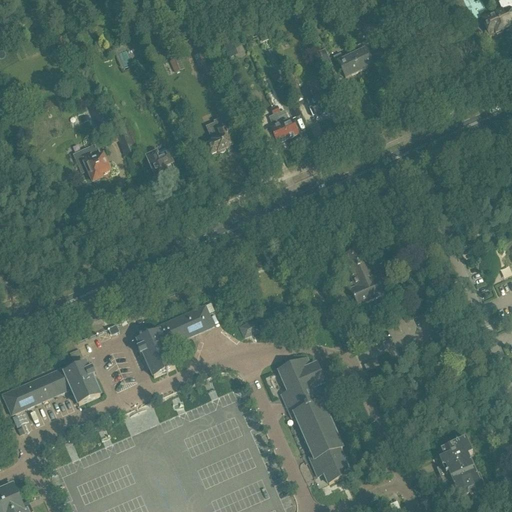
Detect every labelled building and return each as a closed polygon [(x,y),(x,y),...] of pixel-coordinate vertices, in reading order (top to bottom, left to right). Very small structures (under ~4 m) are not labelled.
[(462,0),(473,24),(481,20),(482,21),(480,22),(487,38),(493,35),(494,37),(502,33),(501,32),(502,31),(495,16),(488,19),(481,2),(475,5),(472,0),(462,0)] [(511,26),(511,16),(509,9),(511,7),(511,0),(507,0),(503,11),(503,12),(495,16),(502,31),(503,31),(505,32),(508,30),(509,28),(510,28),(510,27),(511,26)] [(377,39),(371,26),(361,30),(367,43),(369,48),(370,48),(379,44),(377,39)] [(260,38),(262,44),(269,42),(266,35),(260,38)] [(64,62),(72,58),(62,37),(54,41),(64,62)] [(234,46),(232,47),(230,42),(222,44),(228,59),(238,56),(234,46)] [(90,58),(87,50),(79,53),(83,61),(90,58)] [(320,53),(326,68),(332,65),(325,51),(320,53)] [(360,56),(352,60),(359,75),(373,69),(364,51),(359,53),(360,56)] [(203,78),(214,73),(205,53),(194,58),(203,78)] [(359,75),(352,60),(343,64),(340,56),(333,60),(335,65),(337,64),(345,82),(359,75)] [(170,63),(176,75),(185,71),(179,59),(170,63)] [(272,67),(278,81),(283,79),(277,65),(272,67)] [(295,84),(290,73),(285,75),(298,103),(303,101),(296,83),(295,84)] [(330,117),(322,100),(326,98),(321,86),(310,91),(313,98),(307,101),(311,109),(310,110),(309,111),(313,119),(315,118),(317,122),(330,117)] [(251,105),(256,117),(265,114),(259,101),(251,105)] [(101,104),(90,109),(99,131),(111,126),(101,104)] [(230,106),(220,110),(226,125),(236,120),(230,106)] [(277,108),(273,110),(288,142),(298,138),(291,122),(289,123),(284,113),(280,115),(277,108)] [(270,111),(273,118),(269,120),(273,130),(270,131),(277,147),(288,142),(273,110),(270,111)] [(225,129),(221,120),(214,123),(214,125),(206,128),(212,142),(211,143),(212,144),(207,146),(211,157),(217,154),(218,156),(221,154),(222,155),(225,153),(234,149),(226,129),(225,129)] [(125,159),(136,154),(124,125),(113,129),(125,159)] [(177,131),(170,134),(174,141),(180,139),(177,131)] [(156,183),(174,175),(174,174),(176,173),(173,167),(175,167),(169,154),(160,158),(158,153),(145,158),(156,183)] [(78,159),(74,161),(75,164),(81,176),(87,173),(92,185),(101,181),(100,178),(109,174),(102,158),(100,159),(93,162),(90,154),(78,159)] [(369,248),(358,253),(357,251),(336,261),(340,270),(346,267),(356,289),(349,292),(357,309),(384,297),(376,279),(375,280),(368,266),(375,263),(369,248)] [(284,307),(273,312),(276,321),(288,316),(284,307)] [(215,329),(206,309),(151,333),(153,337),(138,343),(141,351),(137,352),(140,359),(143,357),(154,381),(175,371),(166,351),(215,329)] [(259,335),(255,325),(240,331),(244,341),(259,335)] [(108,331),(111,339),(119,335),(116,328),(108,331)] [(351,477),(340,451),(342,450),(322,404),(326,402),(319,388),(325,385),(316,365),(310,368),(307,360),(278,372),(289,397),(283,400),(291,419),(295,417),(314,461),(310,463),(314,474),(322,470),(329,487),(351,477)] [(376,362),(364,367),(367,373),(379,368),(376,362)] [(70,368),(3,398),(12,419),(71,393),(78,408),(101,398),(93,379),(94,379),(92,373),(90,374),(87,366),(73,372),(70,368)] [(442,468),(437,470),(443,485),(450,482),(456,495),(455,496),(458,503),(470,498),(472,502),(478,499),(476,495),(486,491),(479,476),(478,477),(469,457),(473,455),(466,440),(441,451),(444,458),(439,460),(442,468)] [(0,511),(25,511),(26,511),(25,511),(24,511),(13,486),(0,491),(0,511)]
